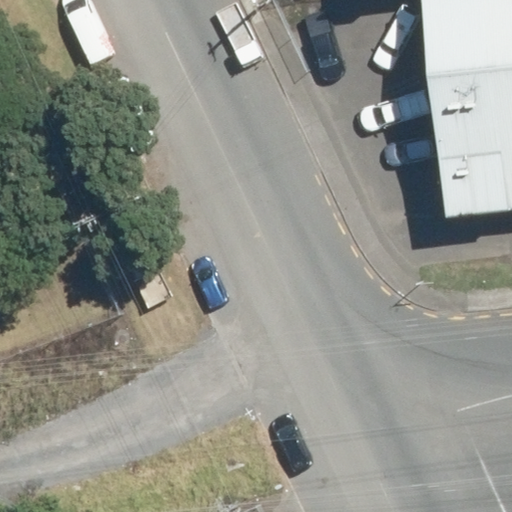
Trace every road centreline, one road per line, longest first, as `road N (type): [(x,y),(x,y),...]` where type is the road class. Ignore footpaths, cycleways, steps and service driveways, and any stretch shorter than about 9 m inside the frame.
road 1 (unclassified): [(153,0),(345,405)]
road 2 (unclassified): [(511,386),(345,405)]
